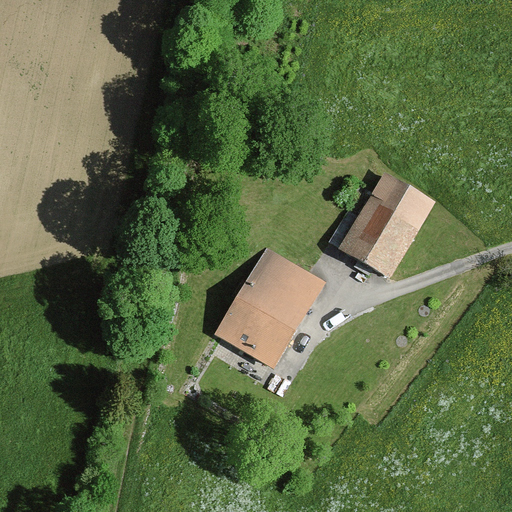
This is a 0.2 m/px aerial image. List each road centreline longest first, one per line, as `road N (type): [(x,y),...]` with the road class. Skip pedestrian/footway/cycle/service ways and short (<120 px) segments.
road 1 (track): [(108,511),(232,0)]
road 2 (track): [(280,389),(337,313),(511,248)]
